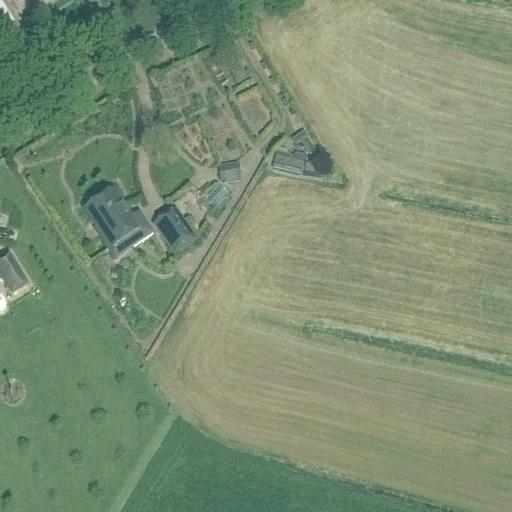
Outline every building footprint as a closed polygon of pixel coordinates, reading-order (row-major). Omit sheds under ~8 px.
[(3,0),(16,21),(52,0),(3,0)] [(237,167),(217,170),(219,185),(239,183),(237,167)] [(93,232),(107,254),(114,264),(154,238),(139,215),(129,222),(111,195),(84,213),(95,230),(93,232)] [(174,258),(194,245),(200,240),(189,225),(183,229),(174,215),(154,229),(174,258)] [(0,281),(1,281),(10,297),(23,289),(6,260),(0,263),(0,281)]
